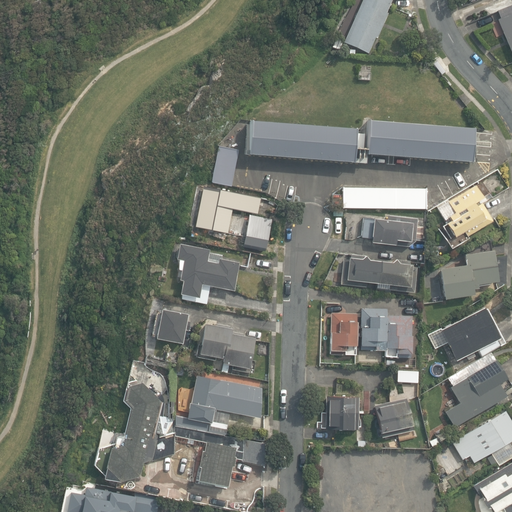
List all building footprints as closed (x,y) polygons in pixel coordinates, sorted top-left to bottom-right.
[(363,0),(344,43),(368,54),(375,37),(377,38),(388,13),(386,12),(391,0),(363,0)] [(498,19),(511,53),(511,4),(497,10),(501,18),(498,19)] [(332,47),(340,50),(343,41),(336,38),(332,47)] [(432,63),(439,72),(443,69),(436,59),(432,63)] [(354,129),(250,121),(247,155),(364,164),(365,154),(470,162),(472,128),(367,120),(366,135),(354,134),(354,129)] [(211,182),(230,186),(238,150),(219,146),(211,182)] [(446,223),(454,237),(463,231),(466,237),(492,221),(481,203),(479,204),(478,201),(483,198),(476,185),(448,201),(455,212),(448,216),(451,220),(446,223)] [(204,186),(195,227),(222,233),(220,241),(231,243),(231,241),(240,243),(241,236),(226,232),(232,208),(256,213),(259,198),(204,186)] [(342,208),(425,209),(426,189),(343,187),(342,208)] [(269,219),(250,215),(244,245),(264,248),(269,219)] [(371,242),(407,246),(414,241),(414,240),(421,241),(423,226),(416,226),(417,219),(387,215),(387,220),(363,217),(361,237),(371,238),(371,242)] [(209,250),(179,244),(176,259),(180,259),(178,270),(181,270),(179,279),(182,280),(179,294),(185,296),(184,300),(207,304),(210,286),(233,291),(238,262),(208,256),(209,250)] [(440,269),(444,299),(473,294),(472,289),(477,288),(477,284),(498,281),(493,250),(464,255),(465,265),(440,269)] [(389,289),(414,291),(417,267),(411,267),(411,265),(410,265),(410,261),(395,259),(391,263),(368,260),(365,256),(350,254),(350,260),(343,259),(341,284),(364,286),(365,281),(390,284),(389,289)] [(503,343),(485,306),(428,335),(435,349),(447,343),(455,361),(466,355),(468,359),(475,356),(473,352),(478,349),(481,355),(503,343)] [(380,356),(410,357),(411,316),(386,316),(386,308),(361,308),(360,349),(379,349),(380,356)] [(156,338),(182,343),(187,314),(162,309),(156,338)] [(355,313),(331,313),(330,354),(355,354),(355,313)] [(250,360),(254,339),(243,336),(243,334),(229,331),(230,326),(217,323),(216,326),(205,324),(201,342),(198,342),(195,356),(214,360),(215,356),(222,357),(221,363),(232,365),(232,369),(252,373),(255,361),(250,360)] [(175,415),(177,363),(146,357),(144,363),(170,368),(168,403),(163,402),(164,399),(162,394),(157,398),(142,383),(127,386),(125,400),(132,407),(125,434),(115,437),(114,443),(97,447),(94,465),(101,472),(104,478),(119,481),(139,476),(142,462),(172,453),(173,471),(174,474),(177,477),(180,478),(226,487),(230,465),(233,466),(234,458),(241,460),(241,461),(264,466),(264,444),(222,436),(223,433),(225,434),(229,412),(260,418),(262,388),(196,375),(191,402),(189,402),(186,417),(175,415)] [(443,412),(453,428),(511,391),(505,380),(506,379),(494,360),(471,374),(468,368),(459,374),(457,371),(447,377),(452,385),(449,387),(458,403),(443,412)] [(397,381),(417,382),(418,371),(397,370),(397,381)] [(325,429),(357,430),(358,397),(326,396),(325,429)] [(374,405),(381,437),(412,430),(405,398),(374,405)] [(490,452),(498,465),(511,456),(511,447),(508,441),(511,438),(511,424),(504,411),(452,442),(462,459),(469,455),(473,462),(490,452)] [(436,437),(428,441),(431,446),(439,442),(436,437)] [(405,511),(406,506),(410,504),(423,504),(424,472),(407,472),(407,456),(375,455),(375,467),(370,467),(370,455),(329,453),(327,497),(336,498),(335,511),(405,511)] [(511,461),(471,486),(476,493),(478,491),(480,494),(475,497),(476,504),(478,510),(479,511),(508,511),(511,510),(511,461)] [(430,478),(433,489),(439,488),(436,477),(430,478)] [(439,480),(442,485),(448,482),(446,477),(439,480)] [(134,511),(135,511),(140,511),(156,511),(159,500),(85,484),(83,494),(70,492),(66,511),(72,511),(134,511)]
